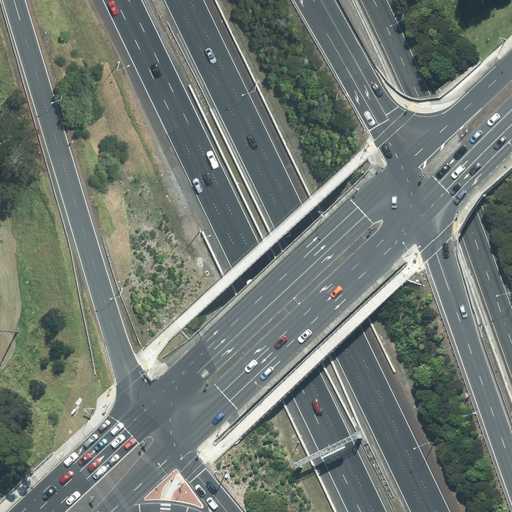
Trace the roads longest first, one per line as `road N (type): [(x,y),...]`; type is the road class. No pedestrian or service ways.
road 1 (motorway): [(177,0),(424,511)]
road 2 (motorway): [(375,511),(130,0)]
road 3 (motorway): [(146,408),(118,349),(13,0)]
road 4 (secondary): [(146,408),(403,167)]
road 5 (secondary): [(423,213),(177,448)]
road 6 (motorway): [(423,213),(511,466)]
road 7 (motorway): [(311,0),(403,167)]
road 8 (secondary): [(36,511),(146,408)]
road 9 (secondary): [(403,167),(511,65)]
road 10 (secondary): [(511,125),(423,213)]
